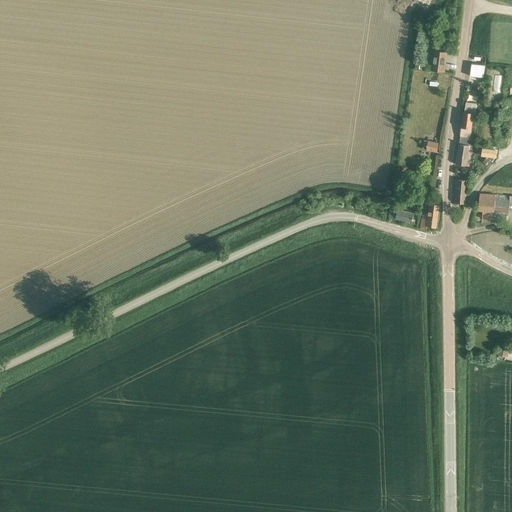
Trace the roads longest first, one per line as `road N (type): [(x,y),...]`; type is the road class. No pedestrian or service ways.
road 1 (unclassified): [(0,368),(310,223),(355,218)]
road 2 (tertiary): [(450,511),(446,241)]
road 3 (tertiary): [(446,241),(448,146),(470,0)]
